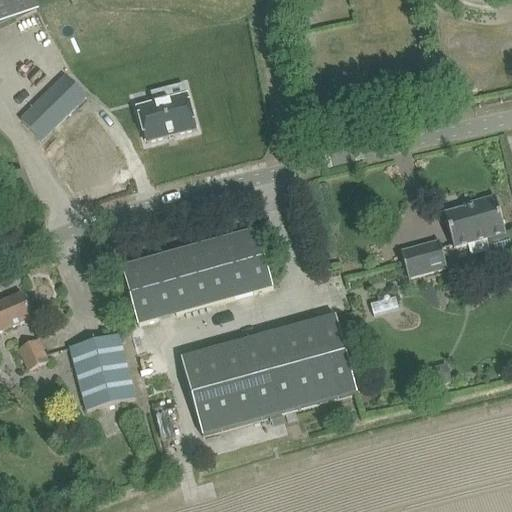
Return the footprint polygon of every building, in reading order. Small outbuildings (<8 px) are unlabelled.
[(0,0),(0,29),(39,11),(33,0),(0,0)] [(86,100),(64,78),(21,121),(43,143),(86,100)] [(188,97),(137,110),(147,145),(197,132),(188,97)] [(89,168),(132,138),(104,99),(61,129),(89,168)] [(465,211),(445,217),(454,251),(506,236),(496,199),(464,208),(465,211)] [(257,233),(122,271),(139,329),(274,291),(257,233)] [(409,281),(448,271),(440,244),(402,254),(409,281)] [(349,291),(347,276),(310,280),(312,296),(349,291)] [(0,306),(0,335),(34,321),(23,296),(0,306)] [(182,362),(203,439),(357,395),(336,319),(182,362)] [(87,412),(133,399),(117,338),(70,351),(87,412)] [(35,342),(16,350),(25,372),(44,364),(35,342)] [(447,366),(423,373),(428,392),(452,385),(447,366)] [(274,428),(286,425),(285,418),(272,421),(274,428)]
